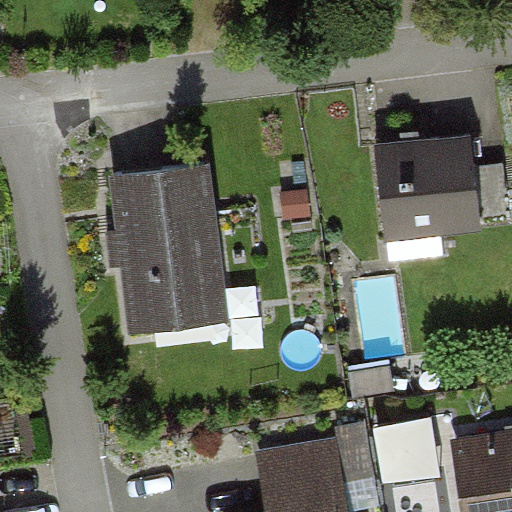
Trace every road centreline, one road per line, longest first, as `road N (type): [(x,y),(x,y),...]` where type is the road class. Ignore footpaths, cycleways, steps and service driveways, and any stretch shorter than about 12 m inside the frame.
road 1 (residential): [(21,104),(511,37)]
road 2 (residential): [(21,104),(95,511)]
